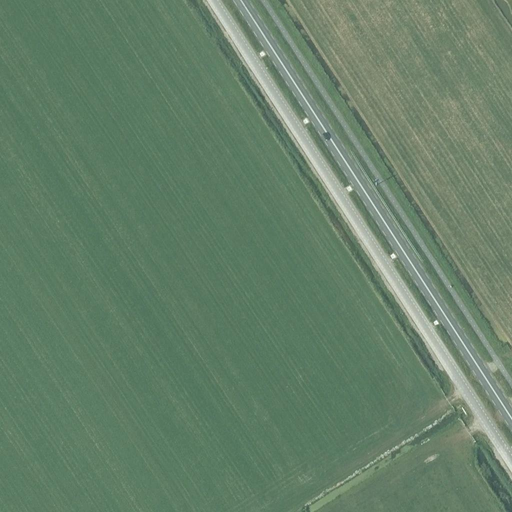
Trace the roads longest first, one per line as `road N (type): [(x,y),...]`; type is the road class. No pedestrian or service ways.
road 1 (unclassified): [(213,0),(511,463)]
road 2 (primary): [(240,0),(511,419)]
